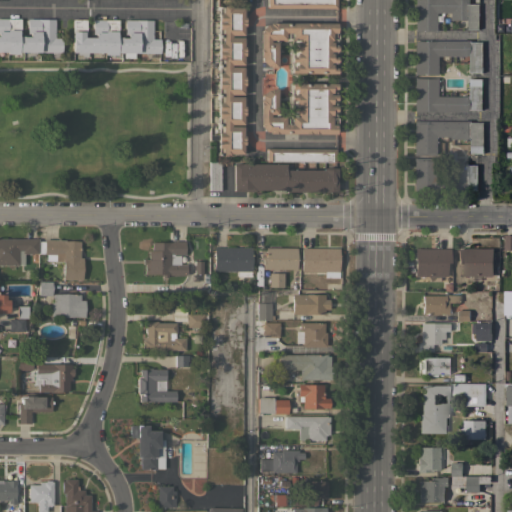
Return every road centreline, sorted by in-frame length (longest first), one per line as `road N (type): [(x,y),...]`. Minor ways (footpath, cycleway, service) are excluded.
road 1 (secondary): [(374,0),(373,511)]
road 2 (residential): [(374,216),(0,214)]
road 3 (residential): [(121,511),(112,476),(80,447),(114,333),(106,216)]
road 4 (residential): [(194,9),(0,6)]
road 5 (residential): [(511,217),(374,216)]
